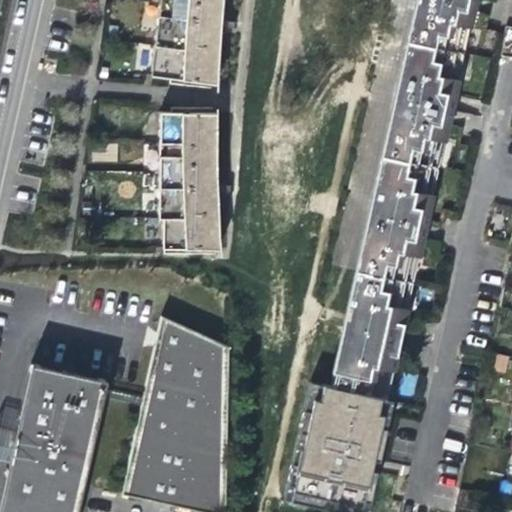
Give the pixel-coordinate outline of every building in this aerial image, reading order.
[(156,0),(147,84),(168,86),(168,89),(179,90),(179,87),(213,91),(214,75),(217,12),(218,7),(218,0),(156,0)] [(397,308),(403,282),(409,257),(414,258),(418,239),(428,196),(423,194),(429,168),(435,142),(440,143),(444,124),(450,97),(450,96),(453,81),(449,80),(455,53),(461,25),(466,27),(471,0),(387,0),(371,75),(368,88),(346,186),(336,230),(330,256),(327,268),(353,274),(342,319),(327,386),(377,397),(383,371),(388,373),(402,310),(397,308)] [(455,53),(460,54),(466,27),(461,25),(455,53)] [(453,81),(460,54),(455,53),(449,80),(453,81)] [(183,248),(204,249),(206,249),(215,249),(214,223),(213,178),(213,172),(214,142),(214,132),(214,120),(179,120),(179,117),(169,116),(168,119),(158,119),(156,178),(154,216),(159,216),(159,247),(172,248),(171,250),(182,251),(183,248)] [(435,142),(429,168),(434,169),(440,143),(435,142)] [(428,196),(434,169),(429,168),(423,194),(428,196)] [(409,257),(403,282),(408,284),(414,258),(409,257)] [(402,310),(408,284),(403,282),(397,308),(402,310)] [(25,363),(9,431),(3,459),(0,470),(0,511),(70,511),(96,396),(135,405),(115,493),(197,511),(219,511),(221,346),(156,315),(137,397),(98,388),(100,380),(25,363)] [(383,398),(388,373),(383,371),(377,397),(383,398)] [(377,397),(327,386),(318,384),(315,399),(309,398),(307,411),(300,409),(296,430),(302,432),(300,441),(295,463),(289,462),(284,482),(290,484),(287,499),(344,511),(358,511),(361,499),(367,500),(373,469),(366,468),(369,457),(376,459),(383,426),(377,424),(380,412),(374,411),(377,397)] [(0,458),(3,459),(9,431),(0,428),(0,458)]
